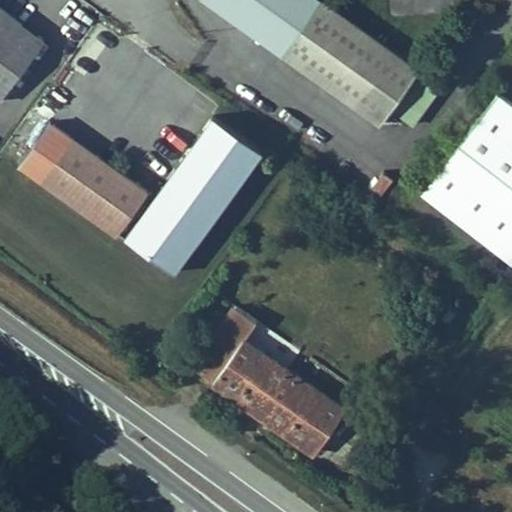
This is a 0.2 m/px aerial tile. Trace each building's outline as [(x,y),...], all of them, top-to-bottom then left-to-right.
[(318,0),(286,44),(383,114),(417,68),(322,0),(318,0)] [(0,92),(41,36),(0,5),(0,92)] [(511,96),(497,85),(420,185),(511,256),(511,96)] [(262,144),(213,110),(126,234),(176,268),(262,144)] [(114,171),(76,145),(47,188),(85,214),(114,171)] [(147,193),(114,171),(85,214),(118,237),(147,193)] [(225,373),(345,461),(375,422),(256,333),(225,373)] [(426,393),(412,419),(438,433),(452,407),(426,393)] [(511,511),(511,483),(470,457),(456,478),(509,511),(511,511)]
